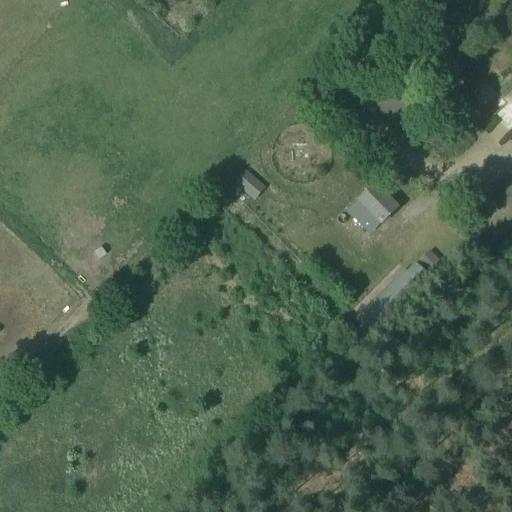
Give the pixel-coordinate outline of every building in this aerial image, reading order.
[(432,129),(388,86),(371,103),(415,147),(432,129)] [(250,174),(240,184),(257,200),(267,190),(250,174)] [(400,213),(377,189),(359,206),(383,230),(400,213)] [(511,192),(502,202),(511,211),(511,192)] [(405,270),(357,318),(373,334),(422,286),(405,270)]
